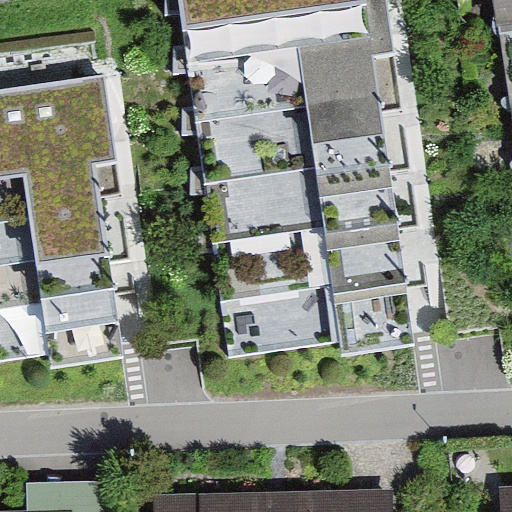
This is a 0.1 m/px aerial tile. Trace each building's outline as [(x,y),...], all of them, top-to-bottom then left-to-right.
[(389,0),(179,0),(232,360),(342,344),(344,360),(419,349),(376,62),(398,59),(389,0)] [(511,0),(497,0),(511,99),(511,0)] [(120,167),(107,76),(0,91),(0,364),(49,358),(51,372),(127,361),(99,170),(120,167)] [(27,483),(27,511),(35,511),(75,511),(74,511),(117,511),(117,481),(27,483)] [(511,511),(511,488),(501,489),(502,511),(511,511)] [(394,511),(394,491),(156,496),(156,511),(394,511)]
